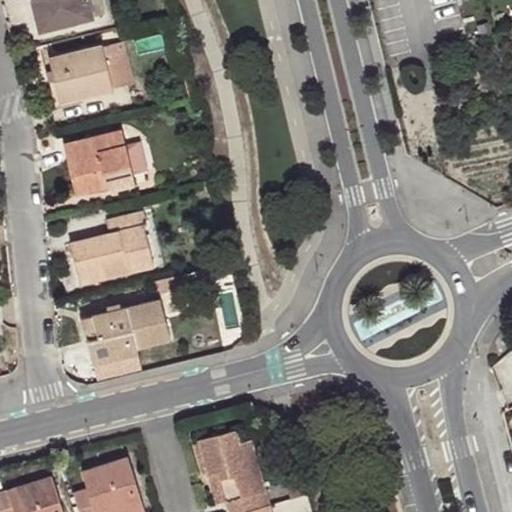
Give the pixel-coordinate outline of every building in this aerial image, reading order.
[(40,0),(31,0),(40,32),(48,30),(40,0)] [(40,0),(48,30),(94,19),(88,0),(40,0)] [(111,89),(101,48),(49,60),(59,101),(111,89)] [(107,183),(133,177),(122,131),(63,145),(71,183),(84,180),(86,190),(107,186),(107,183)] [(135,186),(133,177),(107,183),(107,186),(109,192),(135,186)] [(74,192),(86,190),(84,180),(71,183),(74,192)] [(147,224),(144,213),(107,221),(110,234),(70,244),(80,282),(153,265),(143,225),(147,224)] [(182,288),(179,277),(156,282),(160,293),(182,288)] [(159,299),(122,308),(108,311),(81,318),(93,362),(139,352),(138,346),(171,338),(159,299)] [(108,311),(122,308),(121,302),(107,305),(108,311)] [(139,352),(93,362),(97,383),(143,371),(139,352)] [(227,511),(250,511),(265,508),(263,493),(266,491),(254,441),(240,445),(236,429),(197,440),(208,477),(218,474),(225,502),(227,511)] [(88,489),(73,494),(79,511),(126,511),(144,507),(129,458),(83,471),(88,489)] [(218,474),(208,477),(217,506),(225,502),(218,474)] [(64,511),(53,477),(0,491),(0,511),(64,511)] [(284,511),(314,511),(309,491),(281,499),(284,511)]
